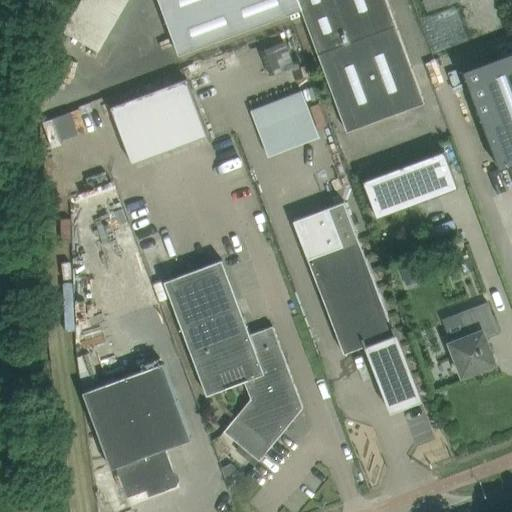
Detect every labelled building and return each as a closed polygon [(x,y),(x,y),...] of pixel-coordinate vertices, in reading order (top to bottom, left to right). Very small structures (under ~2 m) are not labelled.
[(80,0),(63,30),(98,50),(126,0),(80,0)] [(126,0),(98,50),(98,51),(108,77),(301,10),(346,131),(424,100),(387,0),(126,0)] [(455,0),(424,0),(428,10),(455,0)] [(460,63),(475,102),(501,169),(511,164),(511,67),(507,54),(501,56),(498,48),(460,63)] [(132,163),(207,135),(186,78),(111,106),(132,163)] [(266,102),(285,150),(335,130),(316,82),(266,102)] [(444,149),(364,179),(377,217),(458,187),(444,149)] [(329,208),(294,221),(309,258),(337,334),(344,353),(367,344),(384,388),(405,397),(418,393),(411,374),(360,239),(346,201),(329,208)] [(222,259),(164,280),(207,394),(244,380),(252,399),(224,431),(259,460),(303,407),(273,325),(250,334),(222,259)] [(420,279),(429,277),(426,260),(416,263),(420,279)] [(412,263),(399,269),(405,285),(419,280),(412,263)] [(465,334),(448,340),(461,377),(480,370),(481,372),(494,368),(493,365),(498,364),(488,336),(500,332),(489,301),(457,312),(465,334)] [(106,345),(91,348),(95,371),(110,369),(106,345)] [(99,385),(83,391),(104,449),(111,468),(117,466),(128,496),(156,486),(157,490),(175,483),(177,478),(165,448),(192,439),(163,362),(99,385)]
